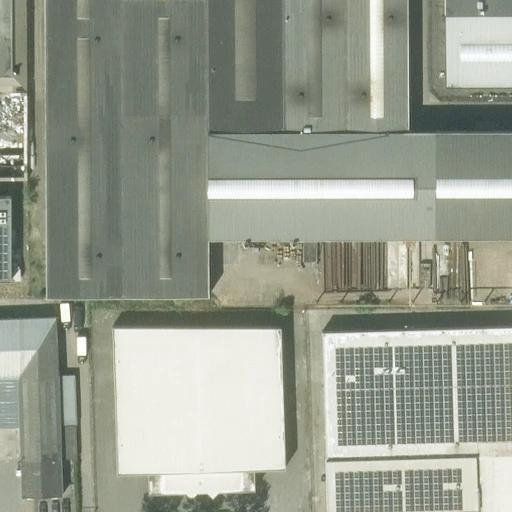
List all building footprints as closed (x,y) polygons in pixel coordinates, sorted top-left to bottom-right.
[(0,0),(0,76),(9,76),(8,0),(0,0)] [(406,132),(406,0),(42,0),(44,297),(207,296),(206,238),(437,237),(511,236),(511,131),(437,132),(406,132)] [(511,0),(443,0),(444,88),(511,87),(511,0)] [(0,281),(10,282),(10,198),(0,197),(0,281)] [(0,318),(0,428),(19,427),(21,497),(32,497),(61,496),(60,460),(76,459),(73,376),(57,376),(55,317),(0,318)] [(280,327),(111,326),(116,474),(147,473),(147,493),(184,492),(186,494),(190,498),(196,492),(205,492),(205,491),(211,497),(215,493),(217,491),(254,490),(253,470),(284,469),(280,327)] [(511,511),(511,326),(341,331),(321,332),(322,383),(326,511),(511,511)]
